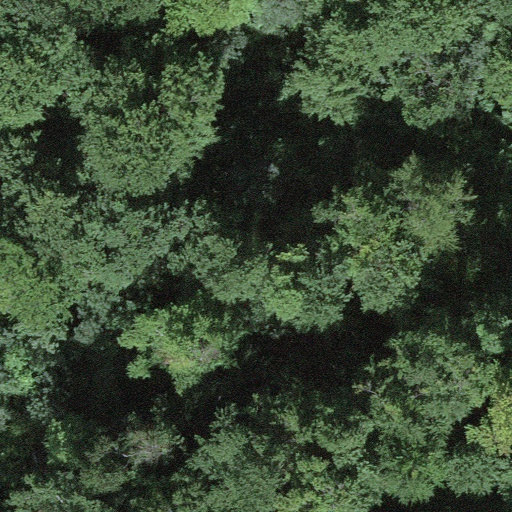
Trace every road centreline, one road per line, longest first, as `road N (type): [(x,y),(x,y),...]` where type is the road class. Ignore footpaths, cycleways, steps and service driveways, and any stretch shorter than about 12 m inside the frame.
road 1 (track): [(0,392),(511,82)]
road 2 (track): [(294,0),(100,199),(0,283)]
